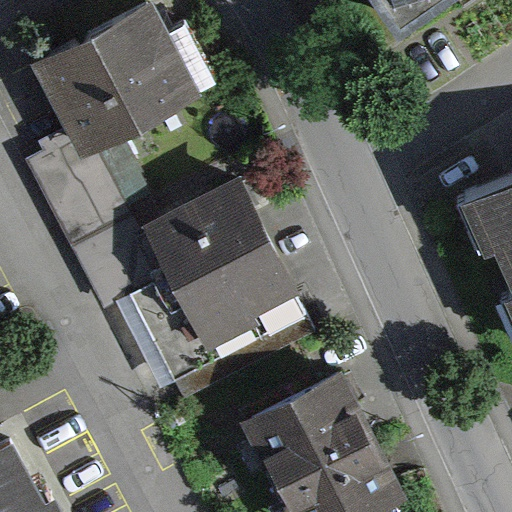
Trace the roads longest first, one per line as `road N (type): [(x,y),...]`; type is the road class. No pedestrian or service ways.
road 1 (residential): [(485,511),(255,0)]
road 2 (residential): [(177,511),(0,169)]
